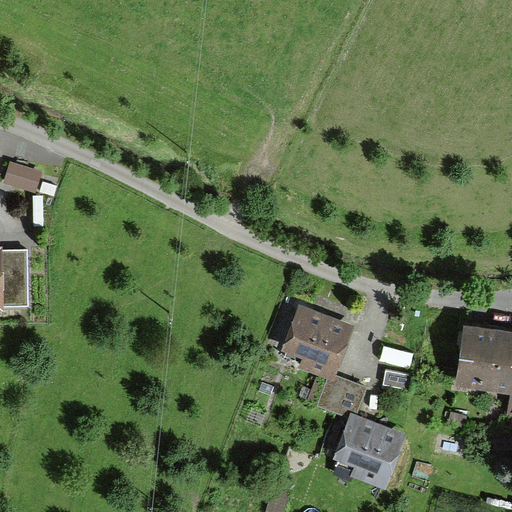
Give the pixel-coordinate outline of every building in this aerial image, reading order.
[(11,157),(5,179),(38,188),(44,166),(11,157)] [(24,250),(0,250),(0,304),(25,304),(24,250)] [(346,328),(295,308),(275,357),(326,377),(346,328)] [(511,331),(463,324),(454,384),(511,392),(511,403),(510,419),(511,419),(511,331)] [(400,436),(338,413),(321,458),(349,468),(344,481),(379,494),(400,436)]
